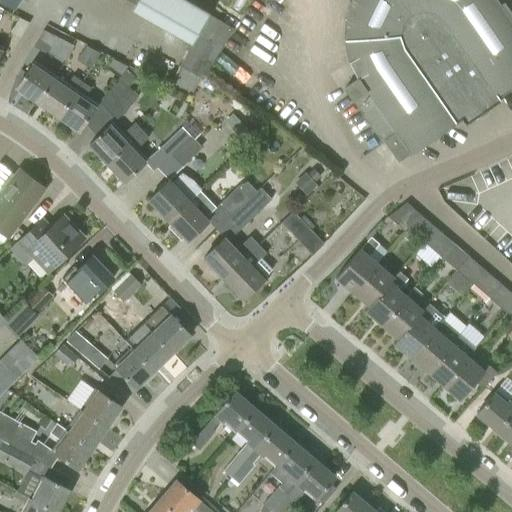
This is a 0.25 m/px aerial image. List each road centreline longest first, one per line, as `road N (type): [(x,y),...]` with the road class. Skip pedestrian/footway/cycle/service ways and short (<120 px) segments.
road 1 (residential): [(241,341),(82,179),(0,113)]
road 2 (residential): [(511,501),(281,303)]
road 3 (residential): [(281,303),(388,196),(511,143)]
road 4 (residential): [(241,341),(439,511)]
road 5 (residential): [(241,341),(157,425),(102,511)]
